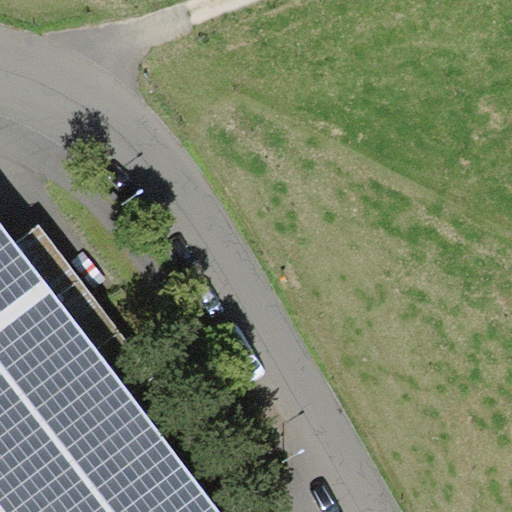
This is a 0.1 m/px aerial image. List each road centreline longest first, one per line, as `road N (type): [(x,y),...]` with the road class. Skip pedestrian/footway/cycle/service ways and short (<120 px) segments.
road 1 (residential): [(0,58),(67,72),(173,178),(261,300),(379,511)]
road 2 (track): [(67,72),(235,0)]
